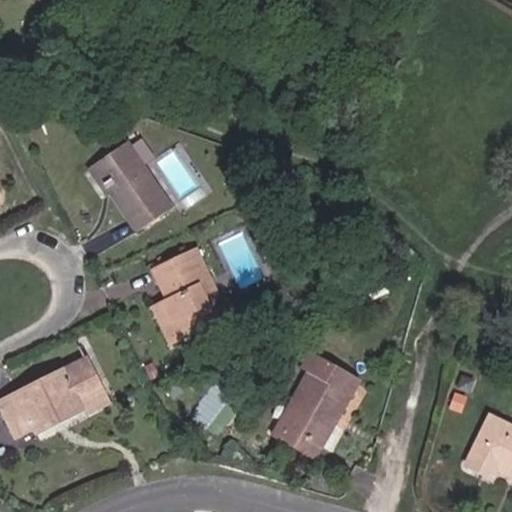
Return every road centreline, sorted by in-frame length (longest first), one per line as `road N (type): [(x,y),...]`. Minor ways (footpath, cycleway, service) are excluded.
road 1 (residential): [(0,351),(50,327),(70,286),(57,254),(44,246),(0,252)]
road 2 (residential): [(129,511),(234,494),(292,511)]
